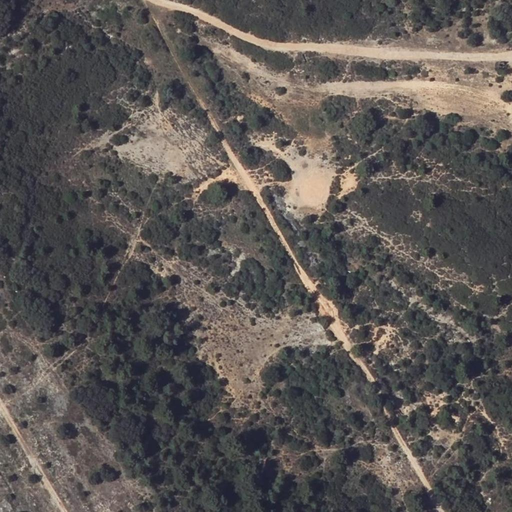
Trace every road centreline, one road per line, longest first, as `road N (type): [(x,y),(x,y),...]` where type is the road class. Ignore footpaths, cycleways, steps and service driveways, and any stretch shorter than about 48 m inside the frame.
road 1 (track): [(145,0),(446,511)]
road 2 (track): [(511,52),(456,57),(253,41),(157,0)]
road 3 (track): [(64,511),(0,404)]
